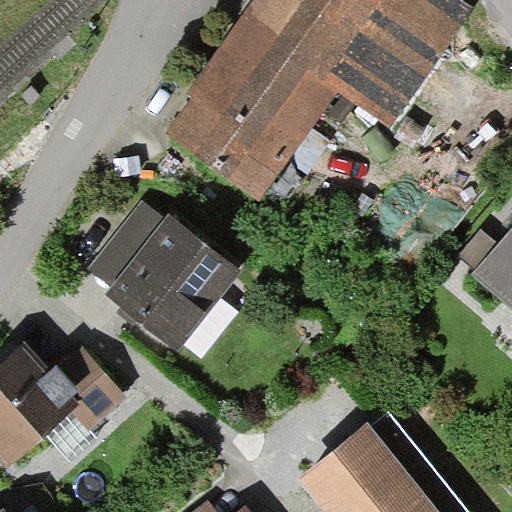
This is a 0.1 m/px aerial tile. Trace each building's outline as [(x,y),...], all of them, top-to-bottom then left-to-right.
[(350,84),(403,120),(482,3),(477,0),(268,0),(228,59),(194,109),(180,131),(275,195),(350,84)] [(91,267),(113,284),(163,220),(142,203),(91,267)] [(179,349),(240,273),(169,214),(163,220),(113,284),(107,291),(137,315),(179,349)] [(511,223),(471,274),(511,306),(511,223)] [(0,446),(10,457),(73,398),(94,421),(122,394),(83,353),(53,381),(20,347),(0,365),(0,446)] [(435,511),(369,429),(302,483),(324,511),(435,511)] [(217,511),(209,502),(196,511),(217,511)]
